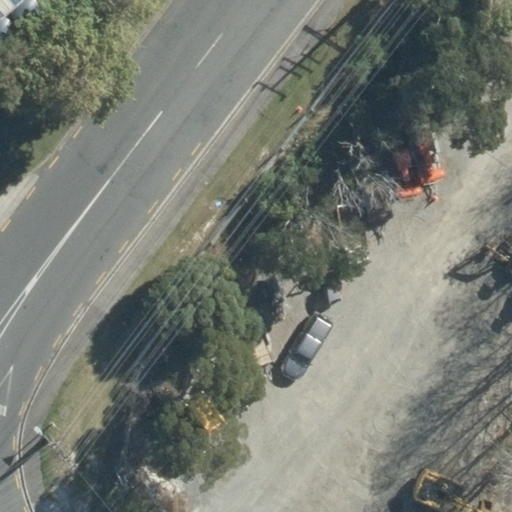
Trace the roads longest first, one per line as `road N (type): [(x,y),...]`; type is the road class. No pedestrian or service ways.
road 1 (unclassified): [(66,244),(250,0)]
road 2 (unclassified): [(66,244),(0,384)]
